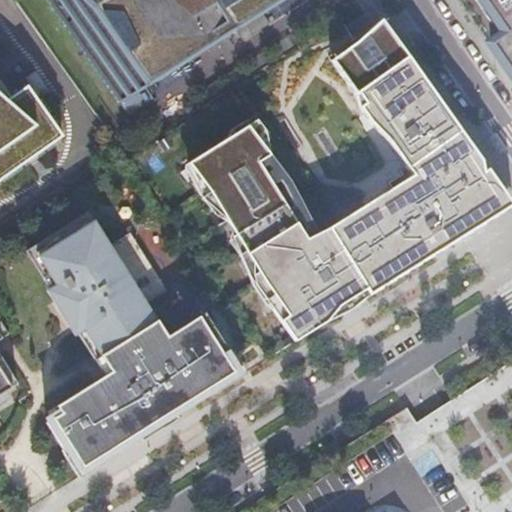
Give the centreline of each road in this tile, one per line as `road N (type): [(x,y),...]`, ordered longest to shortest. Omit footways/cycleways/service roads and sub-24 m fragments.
road 1 (residential): [(511,301),(179,511)]
road 2 (residential): [(409,0),(511,140)]
